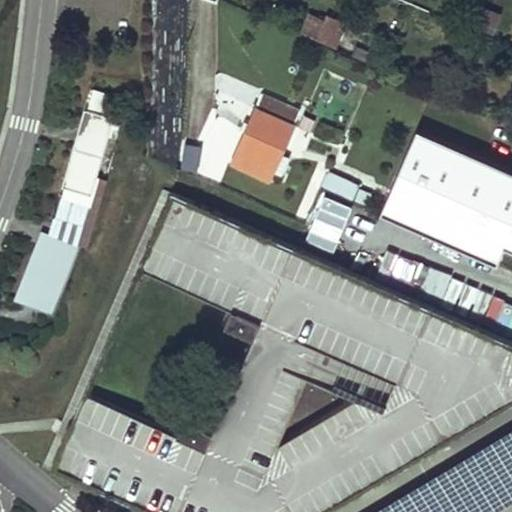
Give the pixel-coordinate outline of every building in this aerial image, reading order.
[(304,36),(334,49),(344,26),(326,18),(323,25),(311,20),(304,36)] [(374,57),(356,48),(352,57),(370,66),(374,57)] [(88,93),(80,121),(104,128),(112,99),(88,93)] [(300,115),(266,98),(235,165),(270,180),(272,175),(281,156),(300,115)] [(62,180),(85,187),(104,128),(80,121),(76,119),(59,180),(62,180)] [(511,170),(420,131),(384,216),(501,265),(508,247),(511,249),(511,170)] [(182,141),(178,167),(198,170),(202,144),(182,141)] [(288,160),(281,156),(272,175),(280,178),(288,160)] [(358,189),(327,174),(322,187),(352,201),(358,189)] [(62,180),(55,208),(78,213),(85,187),(62,180)] [(511,397),(511,339),(169,192),(137,268),(236,311),(193,412),(93,369),(68,427),(50,468),(152,511),(319,511),(426,449),(511,397)] [(322,195),(306,229),(338,244),(354,210),(322,195)] [(47,233),(70,243),(78,213),(55,208),(47,233)] [(35,228),(6,297),(46,314),(73,244),(70,243),(47,233),(35,228)] [(471,305),(479,284),(392,252),(384,273),(471,305)] [(501,511),(511,506),(511,440),(391,511),(501,511)]
